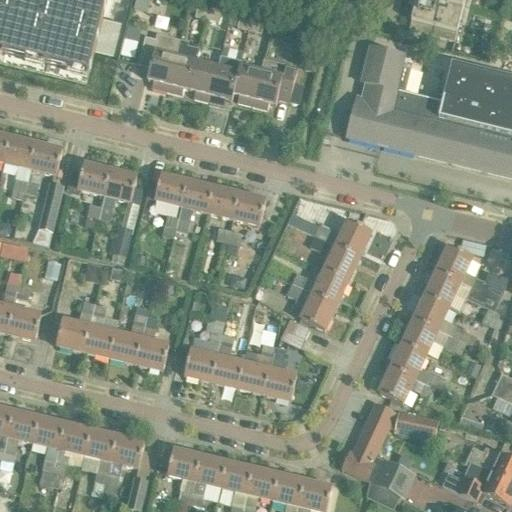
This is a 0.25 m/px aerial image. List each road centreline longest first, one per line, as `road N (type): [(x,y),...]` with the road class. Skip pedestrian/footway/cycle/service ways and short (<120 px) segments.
road 1 (residential): [(0,375),(290,442),(315,437),(431,215)]
road 2 (residential): [(431,215),(0,105)]
